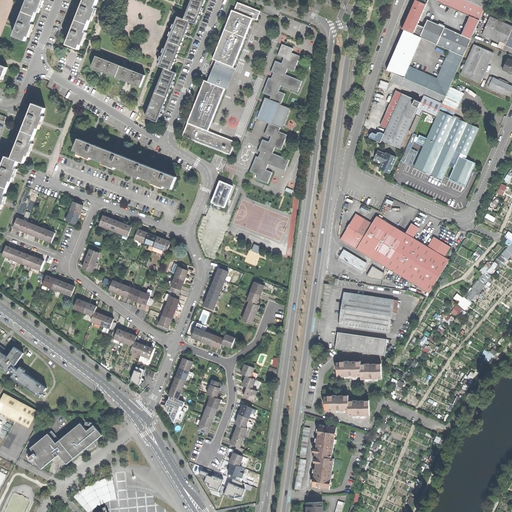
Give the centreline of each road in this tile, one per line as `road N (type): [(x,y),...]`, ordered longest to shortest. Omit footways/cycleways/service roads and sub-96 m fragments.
road 1 (primary): [(284,511),(353,21)]
road 2 (primary): [(332,41),(263,511)]
road 3 (unclassified): [(402,0),(368,85),(351,172),(461,219),(471,213),(511,122)]
road 4 (residential): [(95,201),(51,183),(57,167),(170,210),(163,227)]
road 5 (residential): [(95,201),(72,261),(75,275),(175,344)]
road 6 (tertiary): [(0,307),(136,415)]
road 7 (residential): [(166,142),(34,64)]
road 8 (residential): [(221,0),(166,142)]
